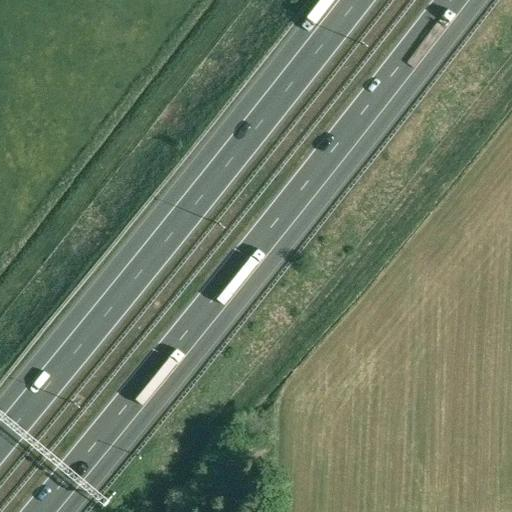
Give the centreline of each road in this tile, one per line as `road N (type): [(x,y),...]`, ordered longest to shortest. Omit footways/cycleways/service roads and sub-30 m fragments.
road 1 (motorway): [(47,511),(451,0)]
road 2 (motorway): [(353,0),(0,426)]
